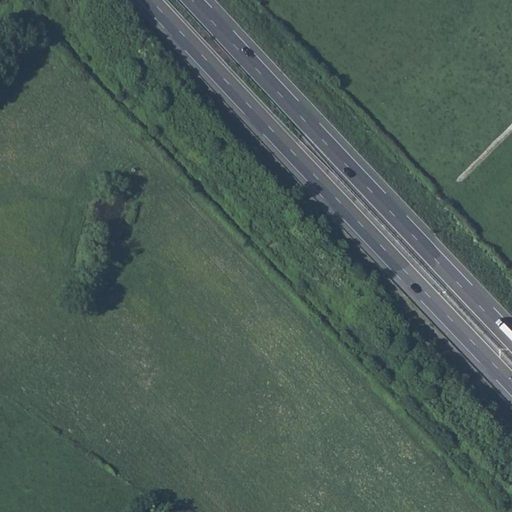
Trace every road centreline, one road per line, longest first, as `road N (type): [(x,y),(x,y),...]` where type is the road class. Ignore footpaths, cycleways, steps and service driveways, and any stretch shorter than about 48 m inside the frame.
road 1 (motorway): [(151,0),(511,383)]
road 2 (motorway): [(511,339),(192,0)]
